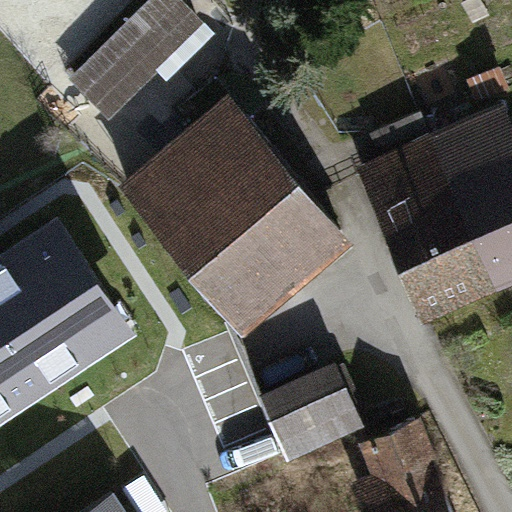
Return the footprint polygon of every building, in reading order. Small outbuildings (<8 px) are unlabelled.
[(207,21),(185,0),(148,0),(70,79),(110,118),(207,21)] [(123,182),(149,213),(248,332),(355,243),(230,93),(123,182)] [(432,131),(501,289),(511,283),(511,105),(508,98),(432,131)] [(501,289),(432,131),(357,164),(426,321),(501,289)] [(0,260),(0,403),(123,323),(57,223),(0,260)] [(267,391),(296,457),(368,426),(339,360),(267,391)] [(374,471),(356,478),(370,511),(459,511),(438,463),(442,461),(423,415),(361,441),(374,471)] [(120,511),(110,497),(87,511),(120,511)]
